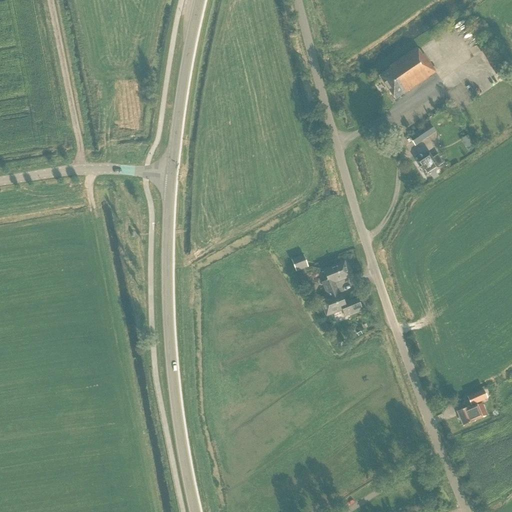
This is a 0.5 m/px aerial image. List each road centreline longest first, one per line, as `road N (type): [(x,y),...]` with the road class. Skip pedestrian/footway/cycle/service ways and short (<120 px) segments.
road 1 (unclassified): [(465,511),(371,259),(297,0)]
road 2 (secondary): [(194,511),(170,351),(171,175)]
road 3 (secondary): [(171,175),(199,0)]
road 4 (tertiary): [(0,181),(90,169),(171,175)]
